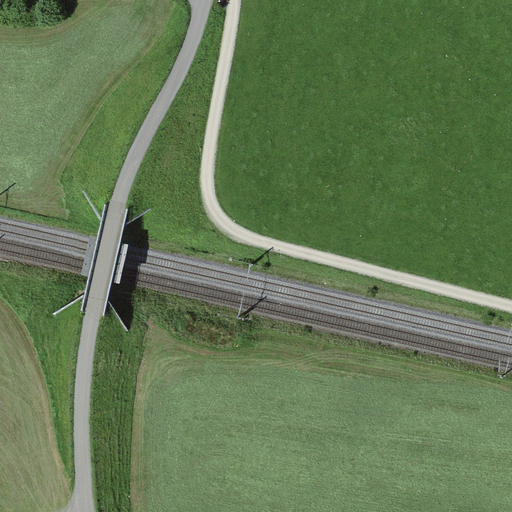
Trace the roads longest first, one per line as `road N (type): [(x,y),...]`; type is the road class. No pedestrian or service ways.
road 1 (track): [(204,0),(177,80),(116,207),(84,371),(85,511)]
road 2 (track): [(511,304),(225,226),(210,205),(208,169),(234,0)]
